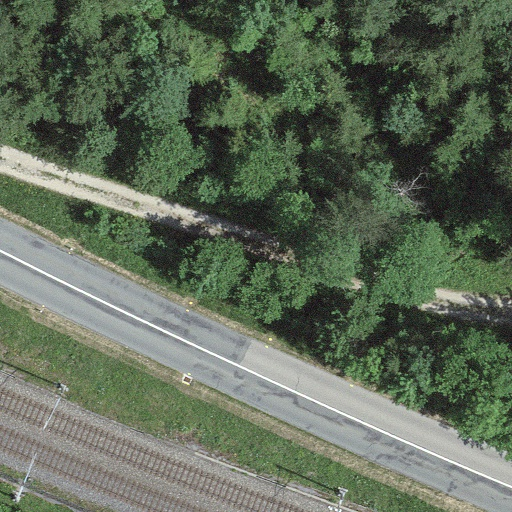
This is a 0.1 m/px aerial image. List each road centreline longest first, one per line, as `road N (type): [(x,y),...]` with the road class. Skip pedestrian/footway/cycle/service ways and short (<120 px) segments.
road 1 (primary): [(0,251),(511,487)]
road 2 (track): [(0,154),(429,308),(511,309)]
